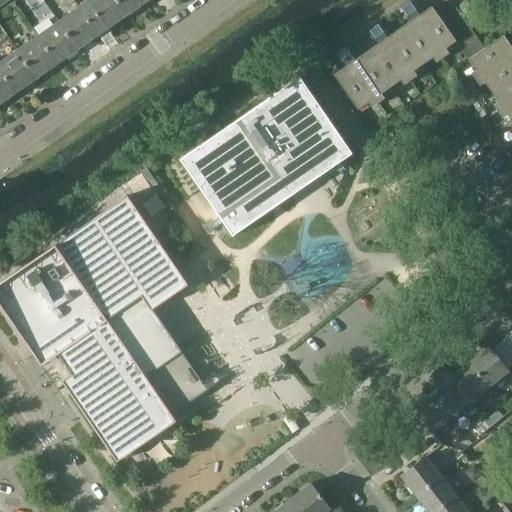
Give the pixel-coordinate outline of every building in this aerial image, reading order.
[(127,15),(116,0),(90,0),(79,8),(99,35),(127,15)] [(116,0),(127,15),(148,1),(147,0),(116,0)] [(99,35),(79,8),(59,23),(78,50),(99,35)] [(455,42),(511,123),(511,48),(503,36),(484,49),(456,8),(440,20),(431,8),(333,75),(357,110),(455,42)] [(57,64),(78,50),(59,23),(38,37),(57,64)] [(36,79),(57,64),(38,37),(17,51),(36,79)] [(0,70),(16,93),(36,79),(17,51),(0,63),(0,70)] [(0,103),(16,93),(0,70),(0,103)] [(238,120),(180,160),(214,209),(221,220),(233,236),(272,209),(279,204),(291,196),(286,189),(309,173),(314,180),(333,166),(352,154),(344,142),(340,136),(325,114),(322,110),(300,78),(281,91),(263,103),(243,117),(238,120)] [(144,172),(128,181),(147,216),(164,206),(144,172)] [(127,196),(0,283),(0,305),(26,344),(41,366),(58,354),(71,374),(61,381),(117,462),(176,422),(172,416),(220,382),(214,373),(210,376),(201,381),(186,359),(194,353),(190,347),(189,345),(180,351),(152,309),(188,285),(127,196)] [(511,334),(510,333),(501,341),(511,352),(511,334)] [(511,352),(501,341),(493,350),(508,370),(510,372),(511,371),(511,352)] [(508,370),(493,350),(490,346),(470,362),(489,386),(508,370)] [(489,386),(470,362),(451,378),(470,401),(489,386)] [(470,401),(451,378),(432,393),(451,417),(470,401)] [(451,417),(432,393),(412,409),(431,432),(451,417)] [(497,410),(485,420),(490,426),(502,416),(497,410)] [(477,436),(490,426),(485,420),(472,430),(477,436)] [(416,494),(440,476),(425,457),(401,475),(409,486),(408,487),(412,492),(414,491),(416,494)] [(474,464),(464,472),(472,483),(473,482),(482,475),(474,464)] [(482,475),(473,482),(481,492),(490,486),(482,475)] [(429,511),(433,511),(455,496),(440,476),(416,494),(424,505),(423,507),(427,511),(428,511),(429,511)] [(312,484),(293,498),(303,511),(325,511),(331,508),(312,484)] [(490,486),(481,492),(488,501),(497,495),(490,486)] [(467,511),(455,496),(433,511),(467,511)] [(303,511),(293,498),(274,511),(303,511)]
